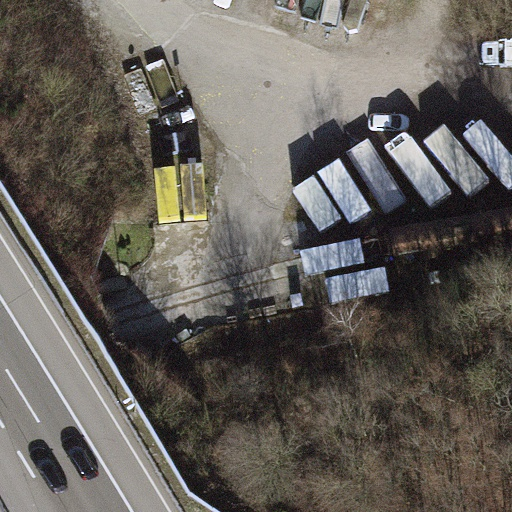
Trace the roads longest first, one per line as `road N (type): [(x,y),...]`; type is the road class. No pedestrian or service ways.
road 1 (unknown): [(96,0),(135,40),(200,65),(511,87)]
road 2 (motorway): [(94,511),(0,361)]
